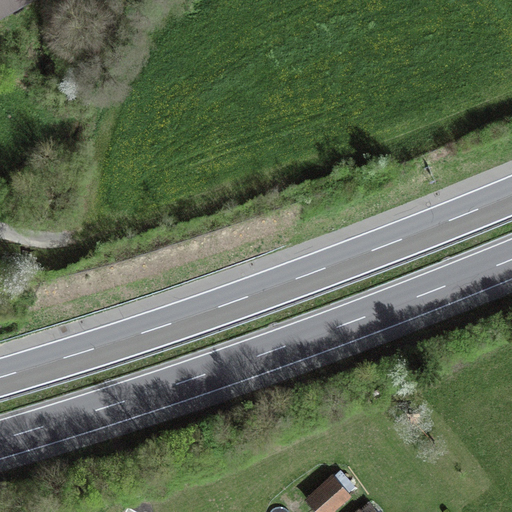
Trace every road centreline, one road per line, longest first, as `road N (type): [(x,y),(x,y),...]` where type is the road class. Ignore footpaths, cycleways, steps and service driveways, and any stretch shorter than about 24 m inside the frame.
road 1 (motorway): [(511,195),(241,299),(0,377)]
road 2 (motorway): [(0,439),(343,326),(511,258)]
